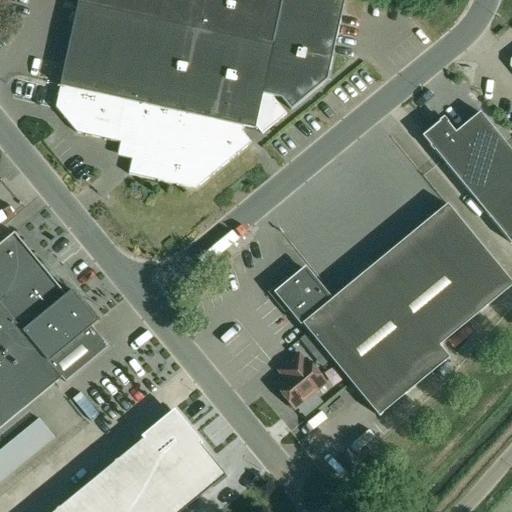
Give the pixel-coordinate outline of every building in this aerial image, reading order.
[(256,129),(261,107),(264,107),(276,122),(261,134),(262,135),(287,115),(274,99),(274,97),(282,99),(291,111),(328,80),(346,0),(344,0),(79,0),(56,108),(77,134),(122,144),(119,156),(132,159),(128,175),(196,190),(251,143),(243,133),(238,132),(239,125),(256,129)] [(440,122),(423,137),(432,147),(511,244),(511,243),(511,151),(480,113),(456,133),(448,123),(444,126),(440,122)] [(452,341),(485,314),(511,291),(511,277),(453,206),(336,302),(311,271),(282,294),(308,326),(308,325),(384,418),(455,359),(445,347),(452,341)] [(0,429),(62,378),(66,384),(109,348),(92,327),(98,322),(72,291),(66,295),(18,237),(11,236),(0,244),(0,429)] [(285,378),(275,386),(295,409),(297,407),(305,417),(322,403),(314,393),(316,391),(326,383),(307,360),(305,362),(300,355),(280,371),(285,378)] [(80,393),(73,400),(90,421),(98,415),(80,393)] [(39,419),(0,451),(0,483),(55,438),(39,419)] [(168,419),(110,467),(147,511),(182,511),(220,482),(168,419)] [(147,511),(110,467),(82,491),(99,511),(147,511)] [(99,511),(82,491),(55,511),(99,511)]
